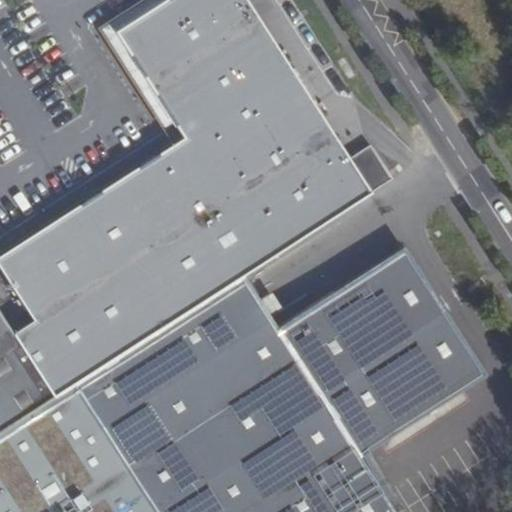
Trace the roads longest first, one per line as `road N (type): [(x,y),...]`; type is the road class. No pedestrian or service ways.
road 1 (tertiary): [(511,241),(359,0)]
road 2 (unknown): [(461,162),(411,199),(409,220),(511,379)]
